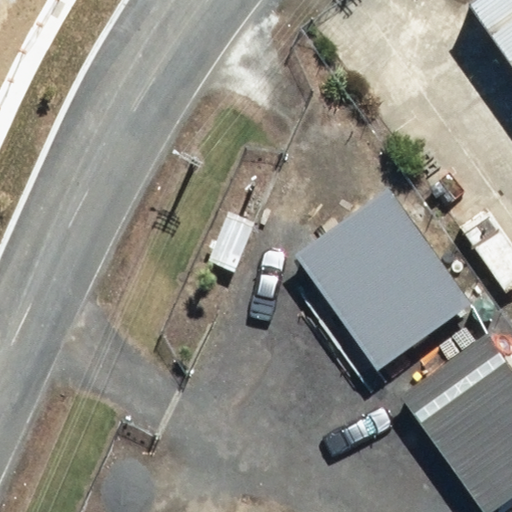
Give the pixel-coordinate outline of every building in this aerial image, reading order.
[(511,0),(457,0),(511,77),(511,0)] [(341,226),(278,196),(242,272),(304,302),(341,226)] [(511,247),(506,239),(478,259),(511,307),(511,247)] [(511,325),(496,304),(459,252),(425,277),(511,397),(511,325)] [(511,459),(491,487),(511,502),(511,459)] [(492,511),(500,503),(458,468),(432,499),(447,511),(492,511)]
